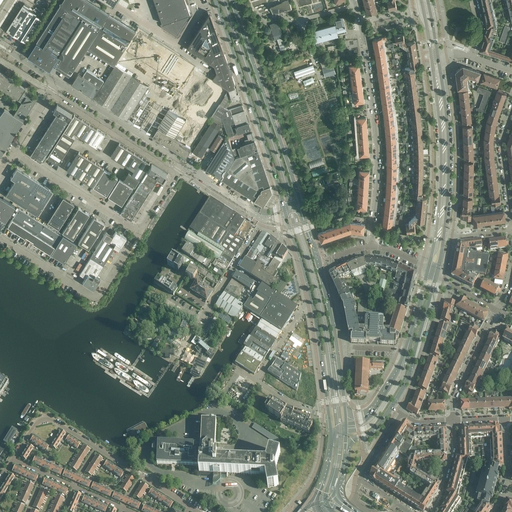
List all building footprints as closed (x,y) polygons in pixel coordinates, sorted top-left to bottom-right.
[(88,48),(109,14),(87,0),(63,0),(62,2),(60,2),(61,4),(28,56),(50,70),(54,63),(55,65),(56,65),(57,65),(71,74),(88,48)] [(190,14),(185,0),(175,0),(157,7),(163,24),(173,20),(188,15),(190,14)] [(277,4),(270,7),(272,12),(272,14),(273,15),(280,13),(285,11),(292,9),(289,0),(282,3),(282,4),(277,6),(277,4)] [(375,5),(373,0),(363,0),(365,4),(366,8),(370,7),(370,6),(375,5)] [(397,8),(394,0),(389,0),(390,0),(387,1),(388,4),(389,10),(397,8)] [(493,8),(491,0),(482,2),(484,11),(493,8)] [(23,5),(7,31),(21,40),(21,39),(26,43),(42,18),(37,15),(37,14),(23,5)] [(376,10),(375,5),(370,6),(370,7),(366,8),(368,15),(377,13),(376,10)] [(495,17),(493,8),(484,11),(485,19),(495,17)] [(225,53),(219,36),(210,12),(194,38),(187,48),(210,63),(214,57),(225,53)] [(114,65),(136,31),(109,14),(88,48),(114,65)] [(181,29),(189,16),(188,15),(173,20),(175,24),(181,29)] [(338,35),(346,30),(343,17),(333,20),(335,24),(313,30),(317,45),(319,44),(319,41),(338,36),(338,35)] [(496,25),(495,17),(485,19),(487,27),(493,26),(496,25)] [(181,29),(175,24),(173,20),(163,24),(164,26),(177,35),(181,29)] [(284,41),(278,22),(270,25),(275,39),(279,38),(280,42),(284,41)] [(504,42),(510,27),(505,25),(500,41),(504,42)] [(490,36),(493,26),(487,27),(485,34),(490,36)] [(149,86),(170,53),(148,38),(143,35),(137,31),(94,98),(111,109),(132,76),(148,86),(149,86)] [(405,41),(403,33),(395,35),(397,43),(399,43),(400,44),(403,46),(405,42),(405,41)] [(491,45),(494,37),(490,36),(485,34),(482,42),(491,45)] [(382,38),(373,40),(374,46),(379,46),(379,48),(384,47),(382,40),(382,38)] [(416,49),(415,41),(407,43),(405,42),(403,46),(407,48),(408,48),(408,50),(416,49)] [(490,49),(491,45),(482,42),(479,50),(488,53),(489,49),(490,49)] [(379,46),(374,46),(376,56),(385,54),(384,47),(379,48),(379,46)] [(418,57),(417,52),(416,49),(408,50),(409,58),(418,57)] [(499,57),(501,53),(490,49),(489,49),(488,53),(499,57)] [(153,136),(196,69),(170,53),(149,86),(148,86),(127,119),(153,136)] [(230,69),(227,62),(225,53),(214,57),(210,63),(214,66),(217,73),(230,69)] [(511,61),(511,56),(511,57),(501,53),(499,57),(511,61)] [(386,62),(385,54),(376,56),(377,65),(382,65),(381,63),(386,62)] [(419,66),(418,60),(418,57),(409,58),(411,67),(415,66),(416,67),(419,66)] [(360,71),(359,67),(359,64),(352,65),(352,62),(350,63),(351,72),(360,71)] [(387,70),(387,63),(386,62),(381,63),(382,65),(377,65),(378,72),(387,70)] [(296,77),(315,70),(313,64),(294,71),(296,77)] [(325,77),(336,73),(333,65),(323,68),(325,77)] [(464,74),(467,67),(463,66),(456,72),(457,76),(463,75),(464,74)] [(471,77),(473,69),(467,67),(464,74),(467,77),(469,76),(471,77)] [(191,148),(210,118),(214,113),(229,90),(196,69),(153,136),(186,157),(191,148)] [(235,84),(232,76),(230,69),(217,73),(216,74),(215,77),(213,80),(229,90),(235,88),(234,84),(235,84)] [(478,79),(480,72),(473,69),(471,77),(478,79)] [(93,98),(104,81),(87,70),(83,76),(78,74),(72,84),(78,88),(82,87),(83,91),(93,98)] [(389,79),(387,70),(378,72),(379,77),(379,78),(383,78),(384,80),(389,79)] [(13,115),(4,109),(0,115),(0,156),(37,98),(32,99),(22,93),(25,88),(0,72),(0,87),(22,102),(13,115)] [(299,78),(301,83),(318,77),(317,72),(299,78)] [(489,84),(492,75),(490,74),(490,75),(484,73),(481,81),(489,83),(488,84),(489,84)] [(470,80),(467,77),(464,74),(463,75),(457,76),(457,82),(467,81),(469,81),(470,80)] [(497,86),(499,79),(494,77),(494,76),(492,75),(489,84),(489,85),(490,84),(497,86)] [(127,119),(148,86),(132,76),(111,109),(127,119)] [(389,86),(389,79),(384,80),(383,78),(379,78),(380,87),(389,86)] [(302,86),(304,91),(321,85),(320,80),(302,86)] [(390,93),(389,86),(380,87),(382,96),(386,96),(386,94),(390,93)] [(240,98),(238,93),(237,94),(235,88),(236,88),(236,87),(235,88),(229,90),(232,100),(233,101),(236,101),(236,100),(237,99),(237,100),(238,99),(240,98)] [(468,98),(467,90),(468,90),(467,87),(464,88),(465,90),(459,91),(459,93),(460,99),(468,98)] [(506,96),(507,94),(501,92),(501,90),(499,89),(498,91),(496,98),(503,101),(505,95),(506,96)] [(232,100),(229,90),(214,113),(222,118),(232,114),(231,109),(229,110),(226,109),(230,102),(228,101),(230,99),(233,101),(232,100)] [(391,102),(390,93),(386,94),(386,96),(382,96),(382,103),(391,102)] [(364,102),(364,100),(363,96),(354,97),(355,106),(358,106),(357,103),(364,102)] [(469,106),(468,98),(460,99),(461,105),(460,105),(460,107),(469,106)] [(501,106),(503,101),(496,98),(493,106),(501,109),(502,107),(501,106)] [(393,110),(391,102),(382,103),(383,109),(388,109),(388,111),(393,110)] [(73,114),(57,104),(54,109),(58,112),(58,113),(69,120),(73,114)] [(244,110),(242,105),(231,109),(232,114),(244,110)] [(470,114),(469,106),(460,107),(461,109),(462,115),(470,114)] [(498,116),(500,111),(501,109),(493,106),(490,114),(498,116)] [(394,117),(393,110),(388,111),(388,109),(383,109),(384,118),(394,117)] [(251,129),(246,115),(244,110),(232,114),(235,123),(239,133),(251,129)] [(69,120),(58,113),(55,118),(66,125),(69,120)] [(201,157),(221,126),(224,125),(222,118),(214,113),(210,118),(213,120),(193,152),(201,157)] [(234,135),(230,124),(235,123),(232,114),(222,118),(224,125),(228,137),(234,135)] [(471,122),(470,114),(462,115),(463,121),(462,121),(462,123),(463,123),(468,122),(471,122)] [(496,121),(498,116),(490,114),(488,122),(496,124),(497,122),(496,121)] [(105,134),(74,115),(64,131),(72,136),(74,132),(97,147),(105,134)] [(367,124),(366,120),(366,118),(359,118),(359,115),(357,115),(358,125),(367,124)] [(395,125),(394,117),(384,118),(385,127),(390,127),(390,125),(395,125)] [(66,125),(55,118),(52,122),(63,129),(66,125)] [(63,129),(52,122),(49,127),(60,134),(63,129)] [(494,132),(495,126),(496,126),(496,124),(488,122),(486,131),(494,132)] [(239,133),(235,123),(230,124),(234,135),(239,133)] [(395,133),(395,125),(390,125),(390,127),(385,127),(386,134),(395,133)] [(472,134),(471,126),(468,126),(463,126),(463,129),(464,134),(472,134)] [(60,134),(49,127),(46,132),(57,139),(60,134)] [(58,164),(75,138),(72,136),(64,131),(47,157),(58,164)] [(493,137),(494,132),(486,131),(485,139),(494,140),(494,137),(493,137)] [(57,139),(46,132),(43,136),(54,143),(57,139)] [(396,142),(395,133),(386,134),(386,141),(391,141),(391,142),(396,142)] [(472,142),(472,134),(464,134),(464,140),(463,140),(463,143),(472,142)] [(216,152),(225,138),(219,135),(210,148),(216,152)] [(54,143),(43,136),(40,141),(51,148),(54,143)] [(210,172),(230,141),(229,139),(226,137),(205,169),(210,172)] [(493,148),(493,142),(494,142),(494,140),(485,139),(485,148),(493,148)] [(258,150),(257,147),(255,140),(250,142),(232,148),(233,150),(235,158),(258,150)] [(51,148),(40,141),(37,146),(48,153),(51,148)] [(216,176),(233,150),(232,148),(230,141),(210,172),(216,176)] [(396,149),(396,142),(391,142),(391,141),(386,141),(387,150),(396,149)] [(473,150),(472,142),(463,143),(464,145),(464,151),(473,150)] [(119,161),(127,148),(119,143),(111,156),(119,161)] [(48,153),(37,146),(34,151),(45,158),(48,153)] [(127,166),(135,153),(127,148),(119,161),(127,166)] [(493,153),(493,148),(485,148),(485,156),(486,157),(494,156),(494,153),(493,153)] [(369,155),(369,153),(369,149),(359,150),(360,159),(362,159),(362,156),(369,155)] [(396,157),(396,149),(387,150),(387,159),(392,159),(392,157),(396,157)] [(221,179),(235,158),(233,150),(216,176),(221,179)] [(240,178),(253,168),(263,164),(258,150),(235,158),(221,179),(234,188),(240,178)] [(473,158),(473,150),(464,151),(465,156),(464,157),(464,159),(470,158),(473,158)] [(45,158),(34,151),(30,155),(41,162),(45,158)] [(82,166),(87,157),(79,152),(73,161),(82,166)] [(134,170),(142,158),(135,153),(127,166),(134,170)] [(495,164),(494,158),(494,156),(486,157),(487,165),(495,164)] [(90,172),(96,163),(87,157),(82,166),(90,172)] [(396,166),(396,157),(392,157),(392,159),(387,159),(387,166),(396,166)] [(140,179),(150,163),(142,158),(134,170),(132,174),(140,179)] [(76,175),(82,166),(73,161),(67,170),(76,175)] [(473,170),(473,162),(470,162),(465,162),(464,162),(464,164),(465,164),(465,170),(473,170)] [(98,177),(104,168),(96,163),(90,172),(98,177)] [(167,174),(152,164),(148,170),(159,177),(160,176),(164,179),(167,174)] [(270,186),(263,164),(253,168),(240,178),(234,188),(255,201),(262,189),(270,186)] [(495,169),(495,164),(487,165),(488,173),(496,171),(496,169),(495,169)] [(84,181),(90,172),(82,166),(76,175),(84,181)] [(396,175),(396,166),(387,166),(387,172),(392,172),(392,174),(396,175)] [(36,181),(17,168),(10,178),(12,179),(14,177),(18,180),(15,184),(29,193),(36,181)] [(369,177),(369,171),(362,171),(363,168),(360,168),(360,178),(364,178),(364,177),(369,177)] [(107,195),(118,178),(105,169),(94,187),(107,195)] [(159,177),(148,170),(145,175),(156,182),(159,177)] [(472,178),(473,170),(465,170),(464,176),(464,178),(472,178)] [(497,179),(496,174),(497,174),(496,171),(488,173),(489,180),(497,179)] [(93,186),(98,177),(90,172),(84,181),(93,186)] [(140,179),(132,174),(129,172),(126,176),(137,183),(140,179)] [(396,182),(396,175),(392,174),(392,172),(387,172),(387,182),(396,182)] [(156,182),(145,175),(142,180),(153,187),(156,182)] [(137,183),(126,176),(124,180),(135,187),(137,183)] [(29,193),(15,184),(18,180),(14,177),(12,179),(14,181),(5,195),(21,205),(29,193)] [(368,185),(369,181),(369,177),(364,177),(364,178),(360,178),(359,186),(363,186),(363,185),(368,185)] [(472,187),(472,178),(464,178),(464,181),(464,186),(472,187)] [(122,205),(133,188),(120,179),(109,196),(122,205)] [(497,185),(497,179),(489,180),(490,188),(498,187),(498,185),(497,185)] [(153,187),(142,180),(139,184),(150,191),(153,187)] [(45,203),(53,191),(36,181),(29,193),(45,203)] [(396,190),(396,182),(387,182),(386,191),(391,191),(391,189),(396,190)] [(150,191),(139,184),(136,189),(147,196),(150,191)] [(368,193),(368,185),(363,185),(363,186),(359,186),(359,193),(363,193),(368,193)] [(264,206),(272,192),(270,186),(262,189),(255,201),(264,206)] [(472,194),(472,187),(464,186),(464,192),(463,192),(463,194),(469,195),(472,195),(472,194)] [(499,195),(498,190),(499,190),(498,187),(490,188),(491,197),(491,196),(499,195)] [(147,196),(136,189),(133,194),(144,201),(147,196)] [(395,198),(396,190),(391,189),(391,191),(386,191),(386,197),(395,198)] [(37,215),(45,203),(29,193),(21,205),(37,215)] [(367,201),(368,193),(363,193),(359,193),(358,201),(362,201),(367,201)] [(144,201),(133,194),(130,199),(141,206),(144,201)] [(14,205),(3,198),(0,195),(0,206),(10,213),(14,205)] [(501,203),(500,195),(499,195),(491,196),(491,197),(492,204),(501,203)] [(66,217),(74,204),(63,197),(55,209),(66,217)] [(213,223),(224,206),(210,197),(209,198),(190,228),(199,234),(202,236),(211,222),(213,223)] [(394,206),(395,198),(386,197),(385,204),(390,204),(390,206),(394,206)] [(426,206),(427,198),(423,197),(419,197),(418,205),(426,206)] [(471,207),(472,198),(469,198),(463,198),(463,200),(464,200),(463,206),(470,206),(471,207)] [(141,206),(130,199),(127,203),(138,210),(141,206)] [(367,209),(367,205),(367,201),(362,201),(358,201),(357,211),(360,211),(360,208),(367,209)] [(138,210),(127,203),(124,208),(135,215),(138,210)] [(393,214),(394,206),(390,206),(390,204),(385,204),(384,213),(393,214)] [(425,214),(426,206),(418,205),(417,213),(425,214)] [(470,214),(470,206),(463,206),(461,205),(461,208),(462,208),(462,219),(474,220),(473,216),(471,216),(471,214),(470,214)] [(10,213),(0,206),(0,217),(5,220),(10,213)] [(226,231),(237,214),(224,206),(213,223),(211,222),(202,236),(213,243),(222,229),(226,231)] [(73,239),(89,214),(78,207),(62,232),(73,239)] [(29,230),(36,220),(19,208),(7,227),(16,232),(25,238),(25,237),(27,238),(26,239),(27,239),(27,238),(31,241),(30,241),(30,242),(31,241),(33,238),(32,237),(34,233),(29,230)] [(135,215),(124,208),(121,213),(132,220),(135,215)] [(58,229),(66,217),(55,209),(47,222),(58,229)] [(392,221),(393,214),(384,213),(383,222),(388,223),(388,221),(392,221)] [(424,222),(425,214),(417,213),(417,216),(415,216),(412,219),(415,222),(416,222),(424,222)] [(234,237),(240,228),(245,220),(237,214),(226,231),(234,237)] [(96,236),(104,224),(94,217),(86,230),(96,236)] [(416,232),(415,225),(414,223),(415,222),(412,219),(409,222),(409,224),(406,224),(407,233),(416,232)] [(50,254),(61,236),(36,220),(29,230),(34,233),(32,237),(33,238),(31,241),(33,242),(32,243),(41,248),(50,254)] [(246,231),(251,223),(245,220),(240,228),(246,231)] [(392,228),(392,221),(388,221),(388,223),(383,222),(382,229),(395,231),(395,228),(392,228)] [(356,228),(357,223),(350,222),(347,223),(349,227),(350,227),(352,232),(357,233),(358,228),(356,228)] [(244,243),(255,226),(251,223),(246,231),(240,228),(234,237),(244,243)] [(352,232),(350,227),(349,227),(347,223),(340,226),(342,230),(343,230),(344,234),(351,232),(352,232)] [(363,234),(365,224),(357,223),(356,228),(358,228),(357,233),(363,234)] [(344,234),(343,230),(342,230),(340,226),(333,228),(334,232),(335,232),(337,237),(344,234)] [(337,237),(335,232),(334,232),(333,228),(326,231),(327,235),(328,235),(329,240),(337,237)] [(235,257),(244,243),(234,237),(226,231),(222,229),(213,243),(235,257)] [(88,249),(96,236),(86,230),(78,243),(88,249)] [(103,265),(115,247),(118,249),(119,248),(119,249),(126,238),(115,231),(112,236),(106,232),(90,257),(103,265)] [(235,257),(213,243),(202,236),(199,234),(198,236),(190,231),(186,239),(229,266),(235,257)] [(329,240),(328,235),(327,235),(326,231),(319,233),(322,242),(329,240)] [(260,254),(271,237),(263,232),(252,248),(260,254)] [(64,263),(76,244),(63,235),(51,254),(64,263)] [(260,254),(267,259),(277,242),(271,237),(260,254)] [(506,245),(505,239),(506,239),(505,239),(503,239),(503,240),(497,241),(498,248),(506,247),(506,248),(509,247),(508,245),(506,245)] [(483,254),(481,240),(474,241),(476,253),(483,254)] [(476,253),(474,241),(468,242),(469,252),(476,253)] [(498,248),(497,241),(491,241),(489,241),(490,247),(488,247),(488,250),(490,250),(490,249),(498,248)] [(273,263),(282,247),(277,242),(267,259),(273,263)] [(469,252),(468,242),(458,243),(457,249),(469,252)] [(215,261),(188,243),(183,252),(210,269),(213,263),(215,261)] [(273,278),(288,253),(282,247),(273,263),(266,274),(273,278)] [(266,274),(273,263),(267,259),(260,254),(252,248),(239,268),(272,289),(277,281),(273,278),(266,274)] [(486,275),(488,261),(489,256),(483,254),(476,253),(469,252),(457,249),(453,269),(466,272),(473,273),(479,274),(486,275)] [(214,277),(176,253),(173,257),(217,285),(219,282),(214,278),(214,277)] [(97,276),(103,265),(90,257),(79,274),(85,278),(82,283),(93,290),(100,279),(99,279),(100,278),(97,276)] [(179,273),(184,264),(173,257),(173,258),(169,264),(176,269),(175,270),(179,273)] [(366,269),(365,266),(363,258),(361,259),(359,259),(357,260),(355,261),(352,262),(351,262),(349,263),(346,265),(350,274),(351,275),(366,269)] [(381,267),(383,259),(381,258),(379,258),(376,258),(373,258),(371,258),(369,258),(366,258),(363,258),(365,266),(370,267),(370,266),(375,268),(376,266),(381,267)] [(397,273),(399,264),(396,263),(394,262),(392,261),(390,261),(388,260),(385,259),(383,259),(381,267),(386,268),(386,270),(392,271),(391,272),(397,273)] [(223,276),(228,268),(217,261),(216,262),(215,264),(214,266),(219,269),(217,273),(223,276)] [(416,273),(399,264),(397,273),(395,278),(397,279),(402,280),(402,278),(406,279),(415,281),(416,275),(416,273)] [(343,278),(350,274),(346,265),(330,274),(330,275),(330,276),(333,281),(334,283),(340,280),(340,278),(341,278),(343,278)] [(206,278),(191,268),(187,275),(197,282),(202,285),(206,278)] [(461,281),(466,272),(453,269),(452,276),(461,281)] [(254,284),(237,272),(233,279),(245,287),(250,290),(254,284)] [(467,284),(473,273),(466,272),(461,281),(467,284)] [(473,287),(479,274),(473,273),(467,284),(473,287)] [(177,289),(168,283),(169,281),(166,280),(165,281),(159,277),(155,284),(170,294),(173,295),(177,289)] [(237,300),(245,287),(233,279),(224,293),(237,300)] [(413,288),(415,281),(406,279),(404,286),(413,288)] [(349,295),(346,287),(344,283),(343,281),(341,281),(340,280),(334,283),(336,289),(339,296),(340,299),(349,295)] [(488,292),(491,285),(485,282),(485,281),(483,280),(481,283),(483,284),(480,289),(482,290),(482,289),(488,292)] [(213,292),(202,285),(197,282),(191,290),(196,294),(196,295),(199,297),(199,296),(207,300),(213,292)] [(411,295),(413,288),(404,286),(395,283),(393,290),(397,291),(411,295)] [(298,307),(272,291),(262,284),(257,292),(271,302),(293,315),(298,307)] [(499,292),(501,290),(499,289),(498,289),(491,285),(488,292),(493,295),(493,296),(495,297),(495,296),(498,291),(499,292)] [(409,302),(411,295),(397,291),(396,295),(402,296),(401,300),(409,302)] [(245,305),(237,300),(224,293),(219,300),(240,313),(245,305)] [(265,309),(270,301),(258,293),(253,302),(265,309)] [(352,302),(349,295),(340,299),(342,304),(343,304),(352,302)] [(450,314),(452,307),(454,307),(454,306),(456,307),(457,307),(462,309),(466,302),(467,301),(461,298),(458,303),(446,300),(443,310),(442,309),(441,312),(443,313),(450,315),(450,314)] [(259,318),(265,309),(253,302),(249,299),(245,306),(244,308),(259,318)] [(148,304),(157,309),(159,305),(150,300),(148,304)] [(240,313),(219,300),(215,307),(235,320),(240,313)] [(408,309),(409,302),(401,300),(399,307),(408,309)] [(282,332),(293,315),(271,302),(261,318),(262,319),(282,332)] [(359,333),(359,331),(357,318),(356,318),(354,310),(355,310),(354,302),(352,302),(343,304),(343,306),(344,313),(345,313),(349,337),(351,337),(351,343),(370,343),(370,342),(373,342),(374,326),(370,326),(370,330),(365,330),(365,333),(364,333),(363,334),(359,333)] [(467,312),(472,305),(466,302),(462,309),(467,312)] [(473,315),(477,308),(472,305),(467,312),(473,315)] [(153,317),(150,313),(150,312),(146,307),(143,309),(150,319),(153,317)] [(399,335),(407,311),(397,308),(390,330),(391,330),(390,334),(383,333),(383,331),(378,330),(378,326),(374,326),(373,342),(377,342),(377,344),(396,345),(396,339),(398,339),(399,335)] [(478,318),(482,311),(477,308),(473,315),(478,318)] [(180,318),(167,311),(165,310),(164,313),(165,314),(178,322),(180,318)] [(217,315),(230,324),(232,320),(219,311),(217,315)] [(484,322),(488,314),(482,311),(478,318),(483,321),(482,321),(484,322)] [(449,322),(451,315),(450,314),(450,315),(443,313),(442,318),(441,318),(440,320),(441,320),(446,322),(449,323),(449,322)] [(150,323),(140,316),(138,319),(143,322),(143,323),(148,326),(150,323)] [(214,319),(206,334),(209,336),(217,321),(214,319)] [(282,332),(262,319),(257,328),(277,340),(282,332)] [(165,322),(161,325),(160,326),(154,332),(154,333),(153,333),(154,333),(154,334),(154,335),(155,335),(156,335),(157,335),(157,334),(169,323),(169,322),(168,321),(167,320),(166,320),(165,322)] [(182,326),(181,327),(180,329),(185,331),(186,331),(187,331),(190,325),(184,322),(182,326)] [(445,334),(448,326),(445,325),(440,323),(439,325),(440,326),(438,331),(445,334)] [(476,337),(479,330),(472,326),(468,333),(468,332),(467,333),(468,333),(475,337),(476,337)] [(511,328),(509,326),(506,330),(506,331),(505,332),(505,333),(506,334),(503,339),(511,344),(511,328)] [(277,340),(257,328),(256,327),(250,337),(270,350),(277,340)] [(184,337),(183,336),(175,332),(175,331),(168,328),(167,332),(181,339),(182,340),(183,339),(184,338),(184,337)] [(443,341),(445,334),(438,331),(436,337),(435,339),(443,341)] [(496,343),(499,336),(500,336),(501,334),(498,333),(497,335),(492,332),(488,340),(489,340),(497,344),(497,343),(496,343)] [(474,339),(475,337),(468,333),(464,341),(471,344),(474,339)] [(159,336),(156,341),(155,341),(151,348),(154,350),(162,338),(159,336)] [(167,340),(173,345),(177,348),(178,349),(180,346),(178,344),(170,337),(169,338),(168,339),(167,340)] [(270,350),(250,337),(244,346),(265,359),(270,350)] [(441,349),(443,341),(435,339),(434,341),(435,341),(433,347),(441,349)] [(206,347),(209,345),(211,344),(211,343),(211,342),(210,341),(210,340),(209,340),(208,340),(204,342),(203,343),(201,342),(198,346),(199,346),(195,349),(198,352),(198,353),(203,350),(206,353),(206,354),(209,357),(213,351),(209,349),(206,347)] [(493,351),(496,344),(497,344),(489,340),(487,345),(486,345),(485,347),(493,351)] [(469,349),(471,344),(464,341),(461,348),(469,351),(470,349),(469,349)] [(265,359),(244,346),(241,351),(261,364),(265,359)] [(174,355),(174,350),(172,350),(170,350),(170,348),(170,347),(167,347),(165,347),(166,350),(165,350),(162,350),(162,355),(163,355),(166,355),(166,358),(170,358),(170,356),(170,355),(174,355)] [(438,357),(441,349),(433,347),(431,352),(430,354),(430,355),(430,354),(435,356),(438,357)] [(490,358),(493,351),(485,347),(484,349),(485,349),(482,355),(490,358)] [(468,354),(469,351),(461,348),(457,355),(465,358),(467,353),(468,354)] [(261,364),(241,351),(234,361),(254,375),(261,364)] [(98,362),(149,395),(155,386),(104,352),(98,362)] [(462,364),(465,358),(457,355),(454,362),(462,366),(463,364),(462,364)] [(486,365),(490,358),(482,355),(480,360),(479,359),(478,361),(486,365)] [(201,374),(208,359),(202,357),(202,358),(201,359),(199,359),(198,361),(200,361),(197,367),(198,367),(196,369),(195,369),(194,371),(201,374)] [(434,368),(437,361),(434,359),(429,358),(429,357),(428,360),(429,360),(427,365),(434,368)] [(302,374),(277,359),(275,362),(283,367),(281,370),(292,377),(300,381),(300,378),(302,374)] [(483,372),(486,365),(478,361),(477,364),(478,364),(475,369),(483,372)] [(461,368),(461,367),(462,366),(454,362),(450,369),(458,373),(460,368),(461,368)] [(368,393),(369,370),(383,370),(384,370),(384,367),(383,367),(383,364),(370,364),(370,363),(355,363),(354,368),(356,368),(355,396),(359,396),(360,393),(368,393)] [(432,376),(434,368),(427,365),(425,371),(424,371),(423,373),(432,376)] [(289,380),(279,374),(279,373),(270,368),(268,372),(276,377),(292,387),(297,390),(299,385),(300,381),(292,377),(289,380)] [(455,378),(458,373),(450,369),(447,377),(455,380),(456,378),(455,378)] [(479,380),(483,372),(475,369),(473,374),(472,374),(471,376),(479,380)] [(271,386),(276,377),(268,372),(263,380),(271,386)] [(429,383),(432,376),(423,373),(423,375),(421,381),(429,383)] [(476,386),(479,380),(471,376),(470,378),(471,378),(469,383),(477,387),(476,386)] [(454,382),(455,380),(447,377),(444,383),(443,383),(443,384),(451,387),(453,382),(454,382)] [(426,391),(429,383),(421,381),(419,386),(418,388),(423,390),(426,391)] [(472,394),(475,387),(476,388),(476,387),(477,387),(469,383),(468,383),(464,390),(469,393),(468,395),(471,396),(472,394)] [(448,395),(452,388),(451,387),(443,384),(444,385),(440,391),(448,395)] [(293,399),(297,390),(292,387),(287,396),(293,399)] [(425,394),(422,393),(417,391),(416,393),(417,393),(415,399),(422,401),(425,394)] [(307,418),(296,414),(293,413),(294,411),(294,410),(287,407),(286,408),(275,401),(275,400),(272,398),(270,400),(270,401),(269,400),(268,403),(268,404),(265,408),(268,410),(267,411),(268,411),(268,412),(269,411),(281,419),(280,419),(282,420),(281,423),(282,422),(287,425),(289,425),(294,427),(294,428),(296,428),(301,430),(302,431),(303,431),(308,433),(309,434),(312,427),(311,426),(313,421),(310,420),(310,419),(310,418),(309,417),(308,417),(307,418)] [(419,409),(422,401),(415,399),(412,404),(411,403),(407,409),(412,413),(413,412),(417,415),(419,411),(418,410),(419,409)] [(502,409),(501,400),(493,401),(494,409),(499,409),(502,409)] [(509,408),(509,400),(501,400),(502,409),(504,409),(504,408),(509,408)] [(478,409),(477,401),(469,402),(470,410),(472,410),(478,409)] [(486,410),(485,401),(477,401),(478,409),(483,409),(483,410),(486,410)] [(494,409),(493,401),(485,401),(486,410),(488,410),(488,409),(494,409)] [(470,410),(469,402),(461,402),(461,410),(467,410),(467,411),(470,410)] [(24,417),(31,406),(31,405),(31,404),(30,404),(30,403),(29,403),(29,404),(28,404),(21,416),(21,417),(21,418),(22,418),(23,418),(24,418),(24,417)] [(437,412),(437,403),(429,404),(429,403),(428,403),(429,412),(435,411),(435,412),(437,412)] [(445,411),(445,403),(437,403),(437,412),(439,412),(439,411),(445,411)] [(279,486),(276,469),(280,453),(270,450),(266,462),(224,460),(224,454),(218,454),(215,454),(216,421),(202,420),(201,444),(158,442),(158,441),(156,441),(154,444),(154,449),(158,450),(157,464),(199,466),(199,473),(200,473),(227,474),(266,476),(268,488),(279,486)] [(414,439),(414,429),(409,427),(410,426),(404,422),(395,436),(396,436),(404,441),(406,437),(412,442),(414,439)] [(128,432),(131,439),(149,429),(145,423),(128,432)] [(277,443),(280,438),(255,423),(252,428),(277,443)] [(9,445),(19,429),(18,429),(18,428),(18,427),(17,427),(16,427),(15,427),(6,442),(6,443),(6,444),(7,445),(8,445),(9,445)] [(422,439),(422,429),(416,429),(416,428),(415,428),(414,429),(414,439),(422,439)] [(430,438),(430,428),(422,429),(422,439),(430,438)] [(438,437),(438,428),(430,428),(430,438),(437,438),(438,437)] [(446,439),(446,428),(438,428),(438,437),(437,438),(438,439),(446,439)] [(63,441),(62,440),(63,438),(58,435),(53,442),(58,446),(60,442),(62,443),(63,441)] [(412,447),(404,442),(404,441),(396,436),(395,436),(389,446),(406,456),(408,453),(411,455),(414,449),(411,448),(412,447)] [(447,448),(446,439),(438,439),(437,440),(438,447),(435,447),(436,448),(439,448),(447,448)] [(87,454),(90,450),(83,446),(81,450),(87,454)] [(406,456),(389,446),(386,451),(394,456),(399,459),(402,461),(403,462),(405,457),(406,456)] [(84,459),(87,454),(81,450),(80,451),(78,450),(77,452),(79,453),(82,456),(81,457),(84,459)] [(399,459),(394,456),(386,451),(382,456),(391,462),(394,464),(396,462),(400,465),(402,461),(399,459)] [(84,459),(81,457),(82,456),(79,453),(77,456),(75,455),(74,457),(76,458),(75,458),(82,463),(84,459)] [(102,460),(102,459),(96,455),(94,458),(96,460),(95,461),(99,464),(101,462),(102,463),(103,461),(102,460)] [(391,462),(382,456),(379,462),(388,467),(391,462)] [(415,469),(417,460),(415,460),(415,457),(411,457),(408,463),(408,470),(411,471),(412,469),(415,470),(415,469)] [(463,465),(465,458),(460,458),(460,457),(456,457),(455,463),(463,465)] [(99,464),(95,461),(96,460),(94,458),(91,463),(97,467),(99,468),(100,466),(99,465),(99,464)] [(503,465),(503,461),(503,459),(494,459),(494,461),(493,465),(498,467),(499,467),(500,466),(500,465),(503,465)] [(396,472),(390,469),(388,467),(379,462),(376,467),(384,472),(391,476),(393,474),(394,473),(395,473),(396,472)] [(97,471),(98,469),(96,468),(97,467),(91,463),(85,472),(91,476),(92,475),(94,476),(95,474),(93,473),(95,470),(97,471)] [(462,471),(463,465),(455,463),(453,469),(462,471)] [(493,495),(497,478),(498,478),(499,475),(498,474),(497,473),(498,467),(493,465),(486,463),(484,470),(483,470),(476,495),(479,496),(477,502),(482,503),(488,505),(490,498),(492,499),(492,498),(493,495)] [(55,473),(58,468),(49,464),(46,469),(55,473)] [(400,481),(398,480),(399,478),(393,474),(391,476),(384,472),(376,467),(369,478),(394,493),(399,485),(400,484),(400,482),(399,482),(400,481)] [(420,481),(424,475),(416,470),(415,469),(415,470),(412,469),(411,471),(410,474),(419,480),(420,481)] [(460,477),(462,471),(453,469),(451,475),(460,477)] [(86,480),(82,478),(79,477),(70,473),(67,478),(76,482),(79,484),(84,486),(86,480)] [(221,480),(221,477),(227,477),(227,474),(200,473),(200,476),(213,477),(213,484),(216,484),(217,483),(217,484),(218,484),(219,484),(219,483),(220,483),(220,482),(220,481),(221,480)] [(129,488),(134,479),(128,475),(127,476),(126,475),(125,477),(126,478),(124,481),(123,480),(121,482),(123,483),(123,484),(129,488)] [(434,481),(424,475),(420,481),(419,480),(418,482),(420,483),(422,482),(430,487),(434,481)] [(459,483),(460,477),(451,475),(450,480),(459,483)] [(6,491),(12,482),(7,479),(1,487),(6,491)] [(457,489),(459,483),(450,480),(448,486),(457,489)] [(438,488),(439,486),(439,485),(440,484),(437,482),(436,483),(434,481),(430,487),(428,491),(434,495),(438,488)] [(30,495),(34,485),(27,482),(26,483),(25,482),(24,484),(25,485),(24,489),(22,488),(21,490),(23,491),(23,492),(30,495)] [(147,488),(148,487),(142,483),(139,487),(142,488),(141,490),(145,492),(146,490),(148,491),(149,489),(147,488)] [(126,492),(129,488),(123,484),(120,488),(126,492)] [(400,498),(406,489),(399,485),(394,493),(400,498)] [(455,496),(457,489),(448,486),(447,492),(450,494),(451,494),(451,493),(455,496)] [(146,494),(144,493),(145,492),(141,490),(142,488),(139,487),(133,496),(140,500),(143,495),(145,496),(146,494)] [(45,498),(47,494),(48,495),(49,493),(47,493),(48,492),(41,489),(37,498),(44,501),(44,500),(46,501),(47,499),(45,498)] [(408,502),(413,494),(406,489),(400,498),(408,502)] [(429,503),(434,495),(428,491),(426,490),(426,491),(425,490),(425,491),(426,491),(422,498),(429,503)] [(26,504),(30,495),(23,492),(22,492),(20,492),(20,494),(21,494),(20,498),(18,497),(17,499),(19,500),(19,501),(26,504)] [(455,503),(459,498),(455,496),(451,493),(451,494),(450,494),(448,498),(455,503)] [(415,507),(420,499),(419,499),(419,498),(413,494),(408,502),(415,507)] [(136,502),(131,500),(128,499),(124,497),(119,495),(117,500),(125,504),(133,508),(136,502)] [(60,508),(64,499),(57,496),(57,497),(55,496),(54,498),(56,498),(54,502),(52,501),(51,503),(53,504),(53,505),(60,508)] [(41,507),(42,504),(44,504),(45,503),(43,502),(44,501),(37,498),(33,507),(40,510),(40,509),(42,510),(43,508),(41,507)] [(426,507),(429,503),(422,498),(419,499),(420,499),(415,507),(422,511),(423,511),(426,507)] [(452,508),(455,503),(448,498),(444,503),(452,508)] [(21,511),(24,506),(17,503),(17,504),(15,504),(14,505),(16,506),(15,510),(13,509),(12,511),(14,511),(13,511),(21,511)] [(448,511),(449,511),(450,511),(452,508),(444,503),(441,509),(443,510),(441,511),(448,511)] [(489,511),(491,508),(489,506),(489,505),(488,505),(482,503),(481,507),(480,509),(485,511),(489,511)]
